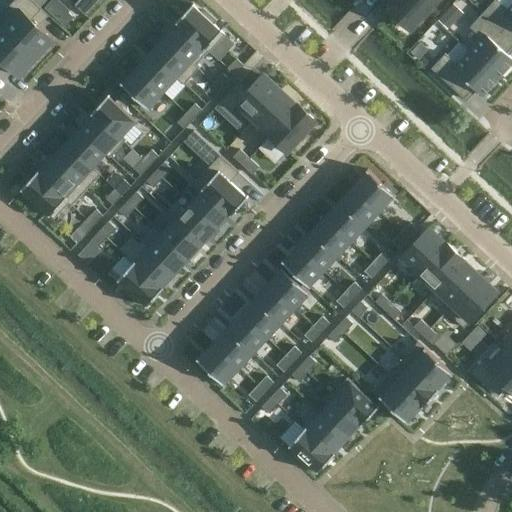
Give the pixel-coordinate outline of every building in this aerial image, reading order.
[(32,0),(14,0),(0,15),(0,23),(38,59),(48,49),(46,47),(53,39),(32,19),(42,9),(32,0)] [(53,0),(45,7),(61,26),(71,18),(56,0),(53,0)] [(79,0),(75,5),(87,16),(101,0),(79,0)] [(399,0),(390,10),(411,29),(438,0),(399,0)] [(498,0),(494,0),(483,13),(511,39),(511,4),(508,9),(498,0)] [(193,4),(176,22),(177,23),(208,51),(219,61),(235,43),(213,24),(216,21),(204,10),(202,12),(193,4)] [(482,38),(469,51),(499,78),(511,63),(511,57),(507,53),(511,47),(511,39),(483,13),(470,27),(482,38)] [(0,58),(19,76),(26,68),(28,70),(38,59),(0,23),(0,58)] [(177,23),(165,37),(196,65),(208,51),(177,23)] [(165,37),(150,52),(177,78),(184,84),(199,68),(196,65),(165,37)] [(445,54),(432,68),(464,99),(474,88),(482,96),(499,78),(469,51),(457,64),(445,54)] [(150,52),(137,67),(164,92),(177,78),(150,52)] [(237,58),(228,68),(235,75),(244,65),(237,58)] [(137,67),(122,83),(149,109),(164,92),(137,67)] [(223,73),(214,83),(221,90),(230,80),(223,73)] [(239,82),(221,101),(231,110),(234,106),(252,124),(255,120),(254,119),(281,90),(264,74),(248,91),(239,82)] [(214,83),(205,92),(212,99),(221,90),(214,83)] [(281,90),(254,119),(255,120),(271,134),(297,105),(281,90)] [(109,95),(93,112),(94,113),(121,138),(122,137),(137,121),(109,95)] [(195,103),(186,113),(193,119),(202,110),(195,103)] [(271,134),(270,135),(288,152),(316,121),(298,104),(297,105),(271,134)] [(94,113),(80,128),(107,153),(106,154),(110,157),(125,141),(122,137),(121,138),(94,113)] [(186,113),(177,122),(185,129),(193,119),(186,113)] [(80,128),(66,143),(93,168),(94,167),(106,154),(107,153),(80,128)] [(66,143),(52,158),(86,189),(101,174),(94,167),(93,168),(66,143)] [(152,149),(143,159),(150,166),(159,156),(152,149)] [(240,149),(233,156),(243,165),(250,158),(240,149)] [(220,155),(196,181),(203,189),(230,215),(231,216),(248,197),(231,182),(239,172),(220,155)] [(52,158),(39,171),(70,200),(74,203),(86,189),(52,158)] [(250,158),(243,165),(253,174),(259,167),(250,158)] [(143,159),(134,168),(141,175),(150,166),(143,159)] [(165,161),(156,171),(163,178),(172,168),(165,161)] [(39,170),(22,188),(30,196),(28,199),(40,210),(42,207),(54,218),(70,200),(39,171),(39,170)] [(368,170),(353,186),(380,211),(395,195),(393,193),(396,191),(387,182),(385,185),(368,170)] [(156,171),(147,180),(154,187),(163,178),(156,171)] [(124,179),(115,189),(122,195),(131,186),(124,179)] [(353,186),(339,201),(366,226),(380,211),(353,186)] [(115,189),(106,198),(113,205),(122,195),(115,189)] [(203,189),(190,203),(217,228),(230,215),(203,189)] [(137,191),(128,201),(135,208),(144,198),(137,191)] [(128,201),(119,210),(126,217),(135,208),(128,201)] [(339,201),(325,216),(352,241),(366,226),(339,201)] [(190,203),(176,218),(204,243),(217,228),(190,203)] [(96,209),(87,218),(94,225),(103,215),(96,209)] [(325,216),(311,231),(338,256),(352,241),(325,216)] [(87,218),(78,228),(86,234),(94,225),(87,218)] [(176,218),(163,233),(190,258),(204,243),(176,218)] [(109,221),(100,231),(107,237),(116,228),(109,221)] [(410,222),(401,232),(409,238),(418,229),(410,222)] [(429,228),(402,257),(419,272),(446,243),(429,228)] [(100,231),(91,240),(98,247),(107,237),(100,231)] [(311,231),(297,246),(324,271),(338,256),(311,231)] [(401,232),(392,241),(400,248),(409,238),(401,232)] [(149,247),(149,248),(176,273),(190,258),(163,233),(149,247)] [(142,241),(127,257),(133,263),(134,262),(162,288),(163,287),(176,273),(149,248),(149,247),(142,241)] [(419,272),(415,275),(434,293),(464,260),(465,259),(446,242),(446,243),(419,272)] [(297,246),(283,262),(310,287),(324,271),(297,246)] [(382,252),(374,261),(381,268),(390,259),(382,252)] [(464,260),(434,293),(449,307),(450,307),(480,275),(464,260)] [(374,261),(365,271),(372,278),(381,268),(374,261)] [(133,263),(118,279),(127,287),(125,289),(136,300),(139,298),(147,306),(164,288),(163,287),(162,288),(134,262),(133,263)] [(282,269),(268,283),(295,309),(309,294),(310,295),(311,293),(310,293),(282,267),(281,268),(282,269)] [(449,307),(446,310),(464,328),(497,292),(480,275),(450,307),(449,307)] [(355,281),(346,291),(353,298),(362,288),(355,281)] [(268,283),(254,298),(281,323),(295,309),(268,283)] [(346,291),(337,301),(344,307),(353,298),(346,291)] [(382,294),(375,301),(385,310),(392,303),(382,294)] [(254,298),(240,313),(267,338),(281,323),(254,298)] [(361,301),(352,310),(359,317),(368,308),(361,301)] [(392,303),(385,310),(395,319),(401,312),(392,303)] [(240,313),(227,328),(253,353),(267,338),(240,313)] [(323,316),(314,325),(321,332),(330,323),(323,316)] [(346,316),(337,326),(344,333),(353,323),(346,316)] [(421,319),(414,326),(424,335),(430,328),(421,319)] [(314,325),(305,335),(312,342),(321,332),(314,325)] [(472,331),(481,339),(486,334),(478,325),(472,331)] [(337,326),(328,335),(336,342),(344,333),(337,326)] [(227,328),(213,343),(240,368),(253,353),(227,328)] [(430,328),(424,335),(433,344),(440,337),(430,328)] [(511,329),(499,343),(502,347),(511,355),(511,329)] [(419,341),(404,357),(438,389),(453,373),(419,341)] [(213,343),(197,359),(213,374),(211,377),(220,385),(222,383),(224,384),(240,368),(213,343)] [(295,346),(286,355),(293,362),(302,352),(295,346)] [(483,360),(472,372),(491,390),(501,379),(511,389),(511,355),(502,347),(486,364),(483,360)] [(286,355),(277,365),(284,372),(293,362),(286,355)] [(310,356),(301,365),(308,372),(317,362),(310,356)] [(404,357),(388,374),(422,406),(423,407),(439,390),(438,389),(404,357)] [(301,365),(292,374),(299,381),(308,372),(301,365)] [(388,374),(373,390),(407,422),(422,406),(388,374)] [(267,375),(258,385),(265,392),(274,382),(267,375)] [(347,377),(332,394),(363,423),(379,407),(347,377)] [(258,385),(249,394),(256,401),(265,392),(258,385)] [(280,387),(271,397),(279,403),(287,394),(280,387)] [(318,408),(317,409),(348,438),(361,424),(362,424),(363,423),(332,394),(331,395),(333,397),(321,411),(318,408)] [(271,397),(262,406),(270,413),(279,403),(271,397)] [(317,409),(302,425),(334,455),(335,453),(348,438),(317,409)] [(296,420),(281,436),(298,453),(296,455),(308,466),(310,463),(319,471),(334,455),(302,425),(302,426),(296,420)]
